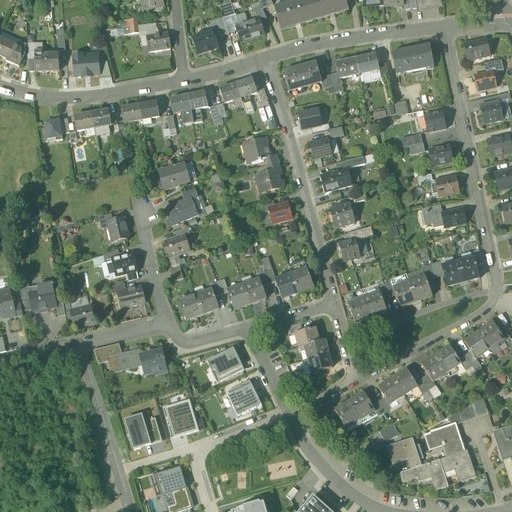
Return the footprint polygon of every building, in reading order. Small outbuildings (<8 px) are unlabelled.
[(141,0),(143,10),(164,7),(162,0),(141,0)] [(220,8),(223,18),(232,16),(234,15),(229,0),(223,0),(218,2),(220,8)] [(257,0),(262,9),(262,10),(273,5),(270,0),(257,0)] [(345,0),(299,0),(294,2),(274,7),(280,29),(295,25),(295,27),(300,25),(299,24),(314,19),(328,15),(329,17),(334,16),(333,14),(349,10),(345,0)] [(404,10),(411,10),(410,0),(403,0),(404,6),(404,10)] [(415,0),(417,9),(442,5),(440,0),(415,0)] [(53,2),(45,4),(47,11),(55,8),(53,2)] [(259,20),(261,25),(268,23),(262,10),(262,9),(255,13),(258,20),(259,20)] [(238,23),(240,27),(247,24),(244,14),(236,16),(238,23)] [(235,24),(232,16),(223,18),(229,35),(237,32),(236,28),(235,24)] [(195,48),(198,56),(206,54),(206,55),(212,53),(212,52),(219,50),(216,38),(229,35),(223,18),(210,22),(213,32),(192,38),(193,39),(189,40),(192,49),(195,48)] [(125,21),(126,28),(139,27),(139,20),(125,21)] [(258,20),(247,24),(240,27),(236,28),(237,32),(241,43),(253,40),(264,36),(261,25),(259,20),(258,20)] [(139,39),(140,39),(147,37),(159,35),(157,30),(156,25),(139,27),(140,34),(139,34),(139,39)] [(140,34),(139,27),(126,28),(125,28),(126,36),(139,34),(140,34)] [(126,36),(125,28),(110,30),(111,37),(126,36)] [(149,46),(150,53),(170,50),(167,34),(159,35),(147,37),(149,46)] [(27,35),(27,55),(35,55),(35,53),(43,52),(43,44),(34,44),(34,35),(27,35)] [(6,36),(4,41),(16,47),(19,42),(6,36)] [(57,38),(58,52),(66,51),(65,37),(57,38)] [(149,46),(147,37),(140,39),(141,47),(149,46)] [(4,41),(0,39),(0,56),(7,60),(6,62),(19,68),(26,53),(25,45),(19,42),(16,47),(4,41)] [(481,43),(483,55),(490,54),(487,41),(481,43)] [(463,45),(467,62),(481,59),(480,56),(483,55),(481,43),(481,42),(463,45)] [(392,55),(397,75),(434,67),(430,47),(392,55)] [(35,55),(36,73),(60,72),(59,55),(50,55),(50,52),(43,52),(35,53),(35,55)] [(27,55),(28,73),(36,73),(35,55),(27,55)] [(74,63),(75,78),(83,77),(83,78),(91,78),(91,76),(99,76),(98,63),(98,57),(83,58),(83,55),(73,56),(74,63)] [(376,56),(356,60),(360,76),(379,72),(380,72),(379,67),(376,56)] [(341,80),(360,76),(356,60),(337,64),(339,75),(340,80),(341,80)] [(484,65),(486,75),(493,73),(493,74),(504,72),(501,61),(484,65)] [(107,62),(98,63),(99,76),(99,79),(111,78),(107,62)] [(68,78),(75,78),(74,63),(67,64),(68,78)] [(284,72),(289,90),(321,81),(322,81),(321,79),(317,63),(284,72)] [(379,72),(380,77),(388,75),(386,65),(379,67),(380,72),(379,72)] [(379,72),(360,76),(361,84),(381,80),(380,77),(379,72)] [(474,77),(477,92),(496,88),(493,74),(493,73),(486,75),(474,77)] [(339,75),(332,77),(334,87),(335,94),(344,92),(341,80),(340,80),(339,75)] [(323,90),(334,87),(332,77),(321,79),(322,81),(321,81),(323,90)] [(252,80),(236,85),(241,99),(242,104),(250,102),(248,97),(257,94),(252,80)] [(233,102),(241,99),(236,85),(220,90),(225,105),(233,102)] [(256,92),(260,104),(268,101),(264,90),(256,92)] [(205,93),(188,97),(193,124),(202,123),(199,110),(208,108),(205,93)] [(497,96),(499,103),(511,101),(509,94),(497,96)] [(184,126),(193,124),(188,97),(171,100),(174,115),(181,114),(184,126)] [(235,109),(243,107),(242,104),(241,99),(233,102),(235,109)] [(251,101),(250,102),(242,104),(243,107),(246,116),(254,113),(251,101)] [(157,103),(140,106),(142,121),(151,119),(159,118),(157,103)] [(394,105),(397,118),(408,115),(405,103),(394,105)] [(500,106),(503,121),(509,119),(506,104),(500,106)] [(223,105),(217,107),(220,119),(221,119),(227,117),(223,105)] [(393,105),(385,107),(388,117),(395,115),(393,105)] [(125,124),(142,121),(140,106),(123,109),(125,124)] [(481,109),(484,125),(503,121),(500,106),(481,109)] [(214,121),(220,119),(217,107),(210,109),(214,121)] [(302,131),(312,129),(322,127),(319,110),(299,114),(302,131)] [(385,111),(373,113),(374,120),(387,118),(385,111)] [(108,112),(91,115),(94,129),(109,127),(111,126),(108,112)] [(427,130),(427,134),(446,130),(443,114),(424,118),(427,130)] [(84,131),(94,129),(91,115),(74,117),(77,132),(84,131)] [(166,117),(169,131),(176,130),(173,116),(166,117)] [(420,131),(427,130),(424,118),(417,120),(420,131)] [(152,127),(151,119),(142,121),(144,128),(152,127)] [(67,120),(59,121),(61,135),(69,134),(67,120)] [(55,139),(56,142),(62,141),(61,135),(59,121),(44,123),(47,140),(55,139)] [(369,123),(364,128),(370,134),(375,129),(369,123)] [(118,126),(121,139),(127,138),(124,125),(118,126)] [(109,127),(94,129),(95,134),(95,137),(110,135),(109,127)] [(329,131),(330,139),(343,136),(342,129),(329,131)] [(404,149),(409,148),(422,145),(420,136),(402,140),(404,149)] [(488,142),(491,159),(511,154),(511,151),(511,148),(509,137),(488,142)] [(335,139),(328,141),(332,156),(339,154),(335,139)] [(249,154),(252,165),(264,162),(264,160),(271,158),(270,158),(266,140),(243,146),(245,155),(249,154)] [(309,144),(313,160),(332,156),(328,141),(328,140),(315,144),(315,143),(309,144)] [(386,153),(404,149),(402,140),(384,144),(386,153)] [(204,143),(197,144),(198,151),(205,150),(204,143)] [(423,145),(422,145),(409,148),(411,156),(425,153),(423,145)] [(429,152),(433,168),(454,164),(450,147),(429,152)] [(363,158),(365,166),(376,163),(374,155),(363,158)] [(280,171),(278,164),(276,157),(271,158),(264,160),(264,162),(266,167),(268,173),(277,171),(277,172),(280,171)] [(336,165),(338,172),(346,170),(346,171),(365,166),(363,158),(336,165)] [(191,163),(185,165),(158,172),(160,182),(164,181),(167,191),(175,189),(174,187),(190,182),(189,181),(196,179),(191,163)] [(118,175),(127,173),(125,166),(116,168),(118,175)] [(321,177),(326,195),(351,189),(346,171),(346,170),(338,172),(321,177)] [(261,184),(264,195),(282,190),(277,172),(277,171),(268,173),(256,176),(258,185),(261,184)] [(502,192),(502,193),(509,191),(511,189),(511,171),(495,175),(498,193),(502,192)] [(211,178),(213,184),(221,182),(219,174),(211,178)] [(418,179),(420,186),(429,184),(433,183),(433,182),(432,176),(418,179)] [(436,181),(439,199),(460,194),(456,177),(436,181)] [(432,200),(439,199),(436,181),(433,182),(433,183),(429,184),(432,200)] [(221,182),(213,184),(215,192),(223,190),(221,182)] [(184,196),(186,202),(192,199),(197,197),(197,196),(195,191),(184,196)] [(354,197),(355,203),(367,200),(365,194),(357,196),(354,197)] [(197,197),(192,199),(186,202),(168,209),(172,218),(173,220),(175,219),(178,225),(198,216),(198,218),(207,214),(205,208),(200,195),(197,196),(197,197)] [(256,207),(258,214),(269,212),(268,209),(275,207),(273,201),(256,207)] [(269,212),(273,225),(293,220),(288,203),(275,207),(268,209),(269,212)] [(211,205),(205,208),(207,214),(208,215),(214,212),(211,205)] [(330,210),(335,230),(344,227),(343,224),(350,222),(348,215),(353,214),(350,205),(330,210)] [(27,209),(29,218),(40,215),(38,206),(27,209)] [(430,209),(431,217),(442,214),(441,206),(430,209)] [(505,225),(511,223),(511,206),(502,208),(505,225)] [(442,214),(431,217),(430,209),(422,210),(424,220),(425,227),(433,225),(443,223),(445,229),(466,225),(463,210),(442,214)] [(100,218),(101,225),(108,223),(113,222),(113,221),(111,215),(100,218)] [(108,223),(113,243),(129,239),(124,218),(113,221),(113,222),(108,223)] [(170,228),(175,226),(173,220),(172,218),(166,220),(170,228)] [(195,218),(188,222),(190,228),(198,225),(195,218)] [(399,236),(396,227),(389,229),(393,238),(399,236)] [(371,228),(347,235),(350,242),(356,240),(356,241),(365,239),(373,237),(371,228)] [(176,233),(178,238),(185,236),(190,235),(188,229),(176,233)] [(283,233),(285,240),(297,236),(295,229),(283,233)] [(165,242),(170,259),(179,256),(190,252),(185,236),(178,238),(165,242)] [(276,237),(268,240),(271,245),(278,243),(276,237)] [(356,241),(360,256),(369,254),(365,239),(356,241)] [(339,245),(344,263),(352,260),(352,261),(361,258),(360,256),(356,241),(356,240),(350,242),(339,245)] [(253,246),(244,247),(245,256),(253,256),(253,246)] [(105,264),(113,262),(113,259),(120,257),(118,251),(103,256),(105,264)] [(475,259),(476,264),(482,263),(479,252),(473,253),(475,259)] [(461,256),(463,262),(472,260),(471,253),(461,256)] [(117,275),(117,276),(126,274),(137,271),(133,254),(120,257),(113,259),(113,262),(117,275)] [(94,266),(101,265),(105,264),(103,256),(93,259),(94,266)] [(170,259),(174,269),(179,267),(186,265),(184,259),(180,261),(179,256),(170,259)] [(260,261),(264,272),(272,269),(268,258),(260,261)] [(441,261),(441,264),(442,268),(454,265),(452,258),(441,261)] [(463,262),(458,264),(464,284),(480,280),(476,264),(475,259),(472,260),(463,262)] [(101,265),(104,279),(117,275),(113,262),(105,264),(101,265)] [(289,269),(291,275),(298,295),(314,289),(307,269),(305,263),(289,269)] [(441,264),(432,266),(422,269),(423,270),(425,278),(425,277),(427,282),(435,279),(444,277),(442,268),(441,264)] [(447,289),(464,284),(458,264),(454,265),(442,268),(444,277),(447,289)] [(183,279),(179,267),(174,269),(169,271),(172,282),(183,279)] [(272,269),(264,272),(258,274),(260,280),(263,289),(270,287),(277,284),(276,281),(272,269)] [(407,276),(409,283),(425,278),(423,270),(407,276)] [(137,271),(126,274),(128,283),(139,280),(137,271)] [(283,300),(298,295),(291,275),(276,281),(277,284),(283,300)] [(242,280),(244,286),(253,282),(250,276),(242,280)] [(401,309),(417,303),(409,283),(405,285),(404,282),(406,282),(405,279),(403,279),(402,277),(393,280),(394,283),(392,284),(394,289),(393,289),(396,297),(401,309)] [(425,278),(409,283),(417,303),(433,298),(427,282),(425,277),(425,278)] [(253,282),(244,286),(251,305),(267,299),(263,289),(260,280),(253,282)] [(225,281),(217,283),(210,286),(212,290),(215,298),(222,296),(229,293),(228,291),(225,281)] [(0,284),(0,294),(1,295),(0,293),(10,291),(8,283),(0,284)] [(379,293),(383,301),(390,299),(396,297),(393,289),(394,289),(392,284),(392,283),(385,286),(378,288),(379,293)] [(31,309),(30,299),(29,295),(30,295),(29,290),(28,284),(19,285),(22,300),(24,313),(32,312),(31,309)] [(111,288),(113,295),(121,293),(120,292),(126,291),(124,285),(111,288)] [(346,285),(339,287),(341,295),(348,293),(346,285)] [(379,293),(378,288),(377,285),(362,291),(363,298),(379,293)] [(194,289),(196,295),(204,292),(202,286),(194,289)] [(235,311),(251,305),(244,286),(228,291),(229,293),(235,311)] [(121,293),(124,309),(145,304),(141,288),(126,291),(120,292),(121,293)] [(204,292),(196,295),(203,315),(219,310),(215,298),(212,290),(204,292)] [(0,317),(6,316),(7,319),(16,317),(14,307),(13,300),(12,300),(10,291),(0,293),(1,295),(2,302),(0,302),(0,317)] [(379,293),(363,298),(371,319),(387,313),(383,301),(379,293)] [(187,321),(203,315),(196,295),(180,301),(187,321)] [(70,303),(63,305),(62,296),(55,297),(57,308),(55,308),(57,318),(65,316),(67,327),(74,325),(71,312),(72,311),(70,303)] [(90,296),(70,303),(72,311),(90,307),(93,306),(90,296)] [(355,325),(371,319),(363,298),(347,304),(355,325)] [(14,307),(16,317),(22,316),(20,305),(14,307)] [(74,325),(75,329),(83,327),(82,326),(94,323),(90,307),(72,311),(71,312),(74,325)] [(493,324),(479,334),(490,351),(498,346),(504,342),(499,333),(493,324)] [(290,330),(291,335),(295,334),(297,334),(300,333),(303,332),(301,326),(290,330)] [(283,333),(274,329),(271,335),(280,339),(283,333)] [(304,347),(306,346),(319,343),(319,342),(316,329),(314,329),(303,332),(300,333),(297,334),(301,348),(304,347)] [(508,348),(509,349),(511,347),(511,341),(504,330),(499,333),(504,342),(508,348)] [(476,360),(490,351),(479,334),(465,343),(471,352),(476,360)] [(306,346),(310,360),(329,355),(325,341),(319,342),(319,343),(306,346)] [(502,352),(508,348),(504,342),(498,346),(502,352)] [(119,346),(104,349),(94,352),(99,365),(108,363),(112,376),(123,373),(119,357),(121,356),(119,346)] [(301,348),(299,348),(302,362),(308,360),(304,347),(301,348)] [(451,347),(436,357),(447,374),(455,369),(461,365),(463,365),(459,360),(451,347)] [(228,378),(244,370),(233,349),(207,362),(211,371),(216,369),(220,377),(226,374),(228,378)] [(162,350),(141,356),(140,356),(143,368),(145,376),(155,373),(155,376),(168,372),(162,350)] [(123,373),(143,368),(140,356),(141,356),(139,351),(121,356),(119,357),(123,373)] [(471,352),(465,356),(472,368),(479,364),(476,360),(471,352)] [(332,368),(329,355),(310,360),(314,373),(332,368)] [(472,368),(465,356),(459,360),(463,365),(461,365),(466,372),(466,373),(467,372),(472,368)] [(434,383),(447,374),(436,357),(423,365),(429,375),(434,383)] [(483,370),(479,364),(472,368),(476,374),(483,370)] [(462,375),(466,372),(461,365),(455,369),(458,374),(459,375),(462,375)] [(471,378),(476,374),(472,368),(467,372),(471,378)] [(216,369),(211,371),(217,384),(228,378),(226,374),(220,377),(216,369)] [(455,369),(447,374),(450,379),(458,374),(455,369)] [(408,370),(393,380),(404,398),(412,393),(419,389),(416,384),(408,370)] [(429,375),(421,380),(428,391),(436,386),(434,383),(429,375)] [(506,376),(498,375),(497,385),(505,386),(506,376)] [(390,406),(404,398),(393,380),(379,388),(385,398),(390,406)] [(422,394),(428,391),(421,380),(416,384),(419,389),(422,394)] [(249,381),(227,392),(229,396),(228,397),(232,407),(237,418),(240,417),(261,406),(249,381)] [(442,395),(436,386),(428,391),(433,399),(434,400),(442,395)] [(416,398),(422,395),(422,394),(419,389),(412,393),(416,398)] [(507,389),(498,392),(500,398),(509,395),(507,389)] [(426,402),(433,399),(428,391),(422,394),(422,395),(426,402)] [(365,394),(349,402),(360,421),(375,412),(372,406),(365,394)] [(385,398),(378,403),(385,414),(392,410),(390,406),(385,398)] [(483,400),(478,403),(482,417),(488,415),(483,400)] [(189,401),(164,408),(173,437),(185,433),(186,435),(199,432),(189,401)] [(346,429),(360,421),(349,402),(335,411),(341,421),(346,429)] [(379,418),(385,414),(378,403),(372,406),(375,412),(378,417),(379,418)] [(477,419),(482,417),(478,403),(473,406),(477,419)] [(472,421),(477,419),(473,406),(468,408),(472,421)] [(466,422),(472,421),(468,408),(463,411),(466,422)] [(461,424),(466,422),(463,411),(458,414),(461,424)] [(360,421),(363,425),(378,417),(375,412),(360,421)] [(456,426),(461,424),(458,414),(452,416),(456,426)] [(142,415),(124,421),(133,451),(151,446),(147,433),(142,415)] [(155,419),(150,421),(153,431),(158,430),(155,419)] [(335,424),(330,427),(325,429),(331,440),(336,437),(341,435),(347,431),(346,429),(341,421),(335,424)] [(346,429),(347,431),(349,433),(363,425),(360,421),(346,429)] [(379,433),(385,443),(398,436),(392,426),(379,433)] [(444,446),(448,458),(464,453),(455,426),(451,427),(432,433),(433,435),(426,437),(430,451),(442,447),(444,446)] [(497,443),(504,461),(511,458),(511,432),(510,427),(495,432),(498,442),(497,443)] [(153,431),(147,433),(151,446),(162,443),(158,430),(153,431)] [(408,460),(411,470),(421,467),(420,461),(417,454),(415,446),(412,440),(387,448),(393,465),(408,460)] [(466,452),(464,453),(448,458),(446,459),(439,461),(443,472),(456,468),(459,475),(461,483),(476,478),(472,466),(471,466),(466,452)] [(446,480),(443,472),(439,461),(421,467),(411,470),(401,474),(404,483),(430,474),(436,492),(448,488),(446,480)] [(180,468),(155,476),(159,486),(162,497),(171,494),(184,490),(181,479),(183,478),(180,468)] [(443,472),(446,480),(459,475),(456,468),(443,472)] [(153,488),(159,486),(155,476),(150,477),(153,488)] [(159,486),(153,488),(156,499),(162,497),(159,486)] [(293,488),(286,496),(290,500),(298,492),(293,488)] [(185,494),(184,490),(171,494),(174,505),(166,507),(167,511),(180,511),(192,509),(188,493),(185,494)] [(171,494),(162,497),(165,507),(166,507),(174,505),(171,494)] [(307,504),(299,511),(330,511),(322,504),(321,504),(313,497),(307,504)] [(260,502),(243,507),(244,511),(266,511),(264,503),(260,504),(260,502)]
